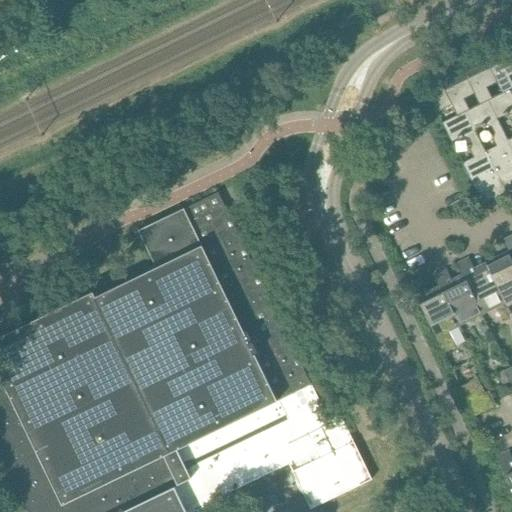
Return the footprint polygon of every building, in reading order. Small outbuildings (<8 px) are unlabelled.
[(494,53),(484,58),(487,63),(498,82),(503,92),(492,98),(488,100),(498,119),(508,114),(511,115),(511,138),(508,140),(511,147),(511,91),(511,89),(511,88),(511,81),(509,76),(511,75),(511,54),(510,51),(496,58),(494,53)] [(471,64),(462,69),(464,74),(475,94),(480,104),(469,109),(465,111),(475,131),(485,126),(491,128),(494,134),(493,139),(496,146),(486,152),(493,167),(499,164),(504,174),(511,169),(511,159),(511,158),(511,157),(511,147),(508,140),(498,119),(488,100),(492,98),(487,88),(498,82),(487,63),(474,69),(471,64)] [(442,85),(427,93),(437,113),(452,105),(457,115),(442,123),(452,142),(463,137),(469,138),(472,144),(470,150),(473,157),(463,163),(462,163),(472,182),(473,182),(471,178),(476,175),(481,185),(494,179),(489,169),(493,167),(486,152),(475,131),(465,111),(469,109),(464,99),(475,94),(464,74),(451,81),(449,75),(439,80),(442,85)] [(138,231),(141,236),(156,268),(95,298),(93,292),(0,337),(0,454),(27,511),(188,511),(289,464),(311,509),(372,479),(340,414),(328,420),(218,192),(138,231)] [(498,288),(511,315),(511,263),(507,253),(484,264),(487,270),(496,286),(498,288)] [(469,258),(458,264),(482,313),(503,303),(511,319),(511,318),(511,315),(498,288),(496,286),(487,270),(484,264),(474,269),(469,258)] [(446,270),(435,275),(459,325),(482,313),(458,264),(456,265),(462,276),(452,280),(446,270)] [(449,330),(459,325),(435,275),(434,276),(439,287),(429,292),(424,281),(411,287),(444,353),(457,346),(449,330)] [(511,380),(511,372),(510,368),(498,374),(503,385),(511,380)] [(482,394),(468,402),(475,416),(495,406),(491,398),(488,392),(483,394),(482,394)] [(511,488),(511,457),(509,452),(497,458),(511,488)]
